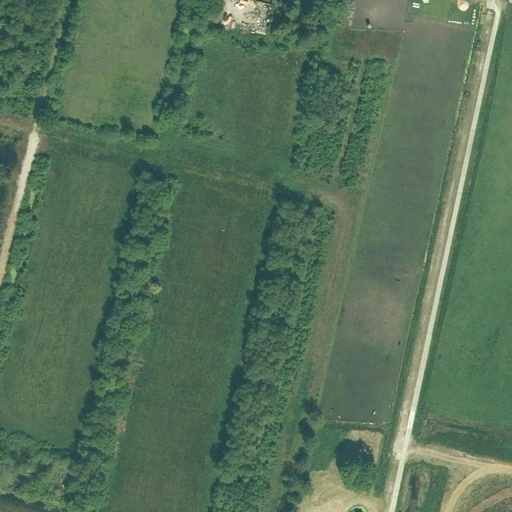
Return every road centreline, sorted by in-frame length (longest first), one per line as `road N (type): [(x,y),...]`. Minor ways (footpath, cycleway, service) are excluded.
road 1 (track): [(393,448),(491,1)]
road 2 (track): [(380,511),(393,448),(464,468)]
